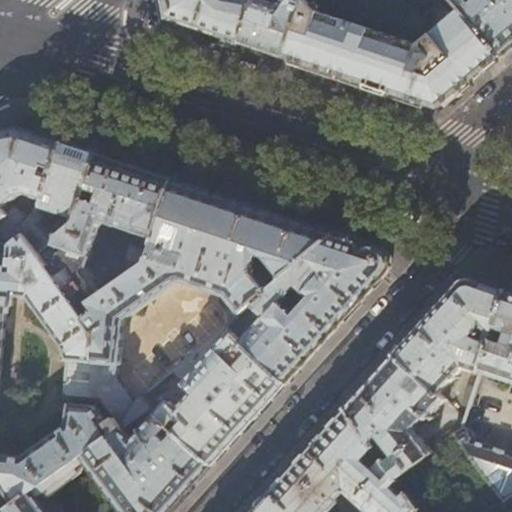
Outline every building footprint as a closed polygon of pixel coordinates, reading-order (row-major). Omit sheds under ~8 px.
[(164,0),(168,18),(172,20),(197,28),(241,42),(254,0),(164,0)] [(305,0),(254,0),(241,42),(264,50),(286,57),(305,0)] [(305,0),(286,57),(392,92),(406,97),(440,108),(463,89),(475,78),(501,57),(453,0),(305,0)] [(511,0),(453,0),(501,57),(511,47),(511,0)] [(197,28),(172,20),(169,28),(195,36),(197,28)] [(0,206),(2,209),(18,196),(28,194),(39,198),(32,217),(42,208),(63,141),(42,134),(20,127),(0,130),(0,206)] [(100,154),(63,141),(42,208),(32,217),(22,226),(18,229),(39,254),(57,239),(78,221),(85,198),(88,190),(100,154)] [(141,167),(100,154),(88,190),(102,194),(99,203),(85,198),(78,221),(57,239),(55,245),(91,256),(102,221),(139,234),(135,245),(134,245),(129,259),(130,260),(144,265),(149,261),(151,256),(155,244),(176,179),(141,167)] [(269,209),(176,179),(155,244),(187,254),(183,267),(151,256),(149,261),(144,265),(91,302),(97,311),(86,319),(97,335),(94,362),(121,365),(125,320),(180,281),(227,296),(242,313),(338,232),(269,209)] [(80,311),(39,254),(18,229),(6,214),(2,209),(0,206),(0,373),(1,373),(7,305),(13,305),(14,295),(28,297),(63,345),(67,358),(64,379),(93,381),(94,362),(97,335),(86,319),(80,311)] [(11,210),(6,214),(18,229),(22,226),(23,220),(15,210),(11,210)] [(366,247),(365,241),(360,239),(338,232),(242,313),(226,326),(287,383),(335,331),(388,273),(389,271),(391,264),(391,262),(391,260),(390,257),(386,250),(385,249),(382,247),(377,245),(374,245),(366,247)] [(55,245),(57,239),(39,254),(80,311),(91,302),(144,265),(130,260),(126,272),(99,291),(86,272),(91,256),(55,245)] [(428,318),(396,354),(440,396),(465,369),(479,374),(481,370),(509,289),(488,281),(482,279),(481,280),(476,278),(471,277),(467,278),(465,279),(462,281),(459,284),(457,287),(428,318)] [(511,289),(509,289),(481,370),(511,379),(511,452),(511,453),(511,452),(485,443),(485,444),(476,441),(477,437),(473,430),(466,428),(461,430),(454,435),(503,501),(511,494),(511,289)] [(249,425),(287,383),(226,326),(173,370),(192,389),(177,407),(171,401),(167,401),(157,413),(170,425),(177,432),(214,464),(249,425)] [(447,402),(440,396),(396,354),(371,380),(347,407),(397,479),(432,453),(415,431),(426,419),(428,419),(429,419),(430,419),(431,419),(431,418),(435,421),(437,419),(434,416),(447,402)] [(120,378),(121,365),(94,362),(93,381),(92,386),(94,386),(104,401),(123,427),(150,407),(142,396),(142,395),(136,399),(120,378)] [(0,454),(0,387),(1,373),(0,373),(0,487),(3,488),(15,504),(59,472),(114,433),(94,406),(69,404),(65,425),(22,457),(0,454)] [(92,386),(93,381),(64,379),(63,394),(63,395),(63,396),(64,397),(65,397),(104,401),(94,386),(92,386)] [(418,511),(420,511),(397,479),(347,407),(294,466),(251,511),(332,511),(338,506),(338,505),(339,504),(339,503),(339,502),(338,502),(338,501),(337,500),(346,492),(368,511),(418,511)] [(164,433),(170,425),(157,413),(135,438),(123,427),(114,433),(59,472),(68,484),(83,472),(83,471),(84,470),(84,468),(84,467),(84,466),(84,465),(85,464),(85,463),(88,461),(110,491),(125,511),(170,511),(179,503),(214,464),(177,432),(171,439),(164,433)] [(454,435),(432,453),(397,479),(420,511),(511,511),(511,494),(503,501),(454,435)] [(50,497),(68,484),(59,472),(15,504),(2,511),(50,511),(40,497),(42,496),(43,496),(44,496),(45,496),(45,497),(46,497),(47,497),(48,497),(49,497),(50,497)]
